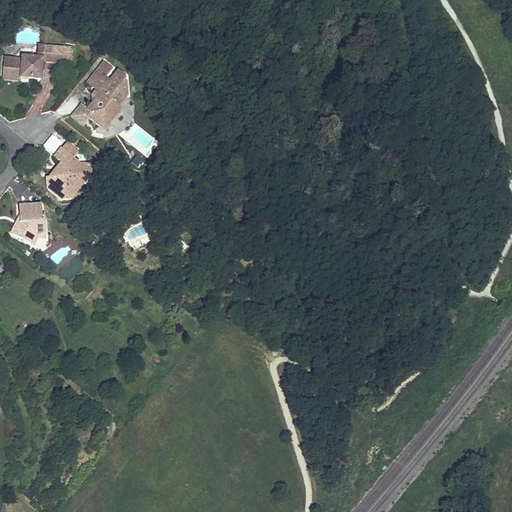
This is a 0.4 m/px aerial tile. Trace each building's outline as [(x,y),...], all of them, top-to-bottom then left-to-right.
[(22,60),(4,58),(2,74),(20,75),(20,78),(40,80),(42,62),(70,64),(71,49),(53,48),(53,51),(37,49),(36,59),(22,57),(22,60)] [(103,64),(97,72),(105,78),(111,70),(103,64)] [(105,78),(97,72),(88,82),(97,90),(102,94),(94,102),(88,110),(92,113),(92,116),(90,118),(100,126),(101,124),(107,123),(109,125),(122,109),(119,107),(128,96),(127,83),(125,84),(125,77),(119,72),(110,83),(107,80),(105,78)] [(102,94),(97,90),(92,95),(93,101),(94,102),(102,94)] [(92,113),(88,110),(82,105),(72,116),(84,126),(90,118),(92,116),(92,113)] [(52,136),(43,147),(53,154),(62,143),(52,136)] [(61,200),(71,199),(82,185),(80,166),(73,160),(78,153),(67,143),(54,158),(62,164),(62,167),(56,175),(56,178),(50,179),(47,179),(48,189),(61,200)] [(62,164),(50,179),(56,178),(56,175),(62,167),(62,164)] [(80,166),(82,185),(91,175),(90,165),(80,166)] [(41,205),(19,206),(19,218),(19,222),(17,226),(14,227),(11,234),(31,244),(35,235),(45,235),(45,222),(42,222),(41,205)] [(95,240),(85,232),(80,238),(89,246),(95,240)] [(38,239),(46,238),(45,235),(35,235),(31,244),(34,246),(38,239)]
